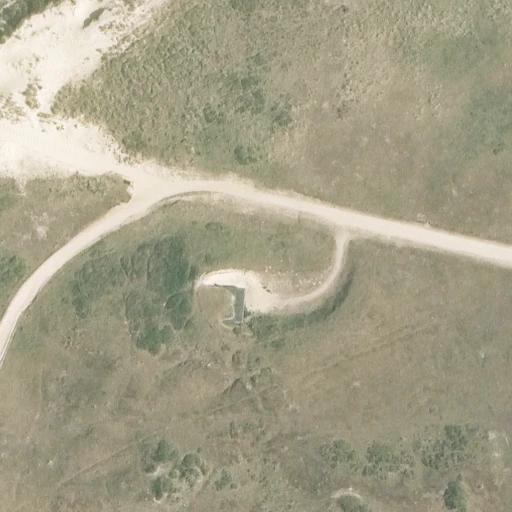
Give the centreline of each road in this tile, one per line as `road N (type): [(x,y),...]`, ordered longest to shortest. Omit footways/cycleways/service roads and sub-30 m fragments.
road 1 (track): [(170,184),(281,201),(511,256)]
road 2 (track): [(0,345),(47,268),(170,184)]
